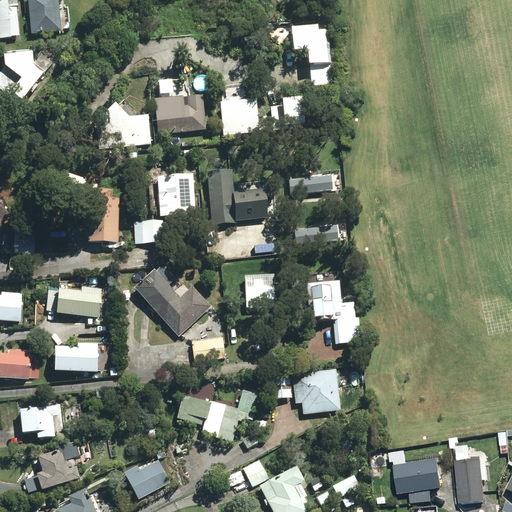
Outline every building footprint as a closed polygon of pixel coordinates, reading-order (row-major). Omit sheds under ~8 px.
[(0,0),(0,43),(11,42),(11,41),(20,40),(17,9),(8,10),(7,0),(0,0)] [(27,0),(32,38),(61,35),(57,0),(27,0)] [(310,59),(312,88),(332,87),(328,37),(319,38),(318,32),(292,34),(294,60),(310,59)] [(10,100),(22,109),(45,80),(34,71),(31,55),(3,58),(4,71),(0,76),(0,92),(9,100),(10,100)] [(155,105),(158,139),(207,135),(204,100),(155,105)] [(220,109),(223,140),(260,137),(257,105),(220,109)] [(271,111),(273,133),(285,132),(285,127),(305,125),(304,106),(282,108),(283,110),(271,111)] [(96,129),(99,152),(150,148),(148,121),(129,123),(116,110),(96,129)] [(208,179),(213,232),(236,230),(236,226),(268,223),(265,196),(233,199),(231,176),(208,179)] [(61,197),(81,203),(86,185),(66,179),(61,197)] [(158,184),(160,222),(196,219),(193,182),(158,184)] [(89,248),(118,248),(119,206),(112,205),(112,197),(90,197),(89,248)] [(0,242),(0,240),(5,233),(2,231),(9,220),(0,214),(0,242)] [(142,226),(142,247),(164,247),(163,225),(142,226)] [(15,233),(14,261),(35,261),(34,234),(15,233)] [(267,235),(268,247),(280,246),(279,234),(267,235)] [(300,239),(302,246),(308,245),(306,237),(300,239)] [(135,294),(179,341),(211,310),(192,291),(180,302),(168,289),(175,283),(163,270),(156,276),(155,276),(135,294)] [(246,280),(246,313),(275,312),(274,280),(246,280)] [(334,325),(336,349),(358,347),(354,307),(345,308),(345,312),(342,312),(340,286),(307,289),(310,327),(334,325)] [(57,319),(100,322),(102,293),(81,292),(81,296),(48,294),(47,315),(57,316),(57,319)] [(0,325),(21,326),(22,297),(1,297),(1,301),(0,301),(0,325)] [(192,345),(194,364),(225,360),(223,341),(192,345)] [(55,377),(98,378),(98,348),(77,348),(77,353),(55,353),(55,377)] [(0,383),(29,384),(29,355),(9,355),(9,360),(0,359),(0,383)] [(120,371),(110,372),(110,380),(121,378),(120,371)] [(301,405),(302,417),(339,412),(335,372),(291,377),(294,406),(301,405)] [(270,384),(271,402),(291,400),(289,381),(270,384)] [(252,416),(257,397),(241,393),(236,411),(208,404),(208,406),(181,399),(175,421),(200,427),(202,422),(204,423),(201,433),(216,437),(215,440),(231,444),(237,423),(246,425),(248,415),(252,416)] [(35,434),(36,441),(53,438),(51,418),(57,417),(56,408),(17,412),(20,436),(35,434)] [(254,432),(262,434),(265,423),(258,421),(254,432)] [(146,429),(148,441),(157,440),(155,427),(146,429)] [(241,442),(246,450),(260,442),(254,433),(241,442)] [(499,434),(500,447),(508,446),(507,434),(499,434)] [(23,482),(27,495),(40,491),(40,493),(79,479),(75,469),(67,471),(64,462),(79,458),(74,443),(59,448),(60,450),(36,459),(41,475),(35,477),(23,482)] [(171,448),(179,471),(191,467),(183,443),(171,448)] [(455,464),(460,505),(485,503),(481,459),(472,460),(473,462),(455,464)] [(242,470),(251,489),(268,480),(258,462),(242,470)] [(394,468),(398,496),(441,490),(437,462),(394,468)] [(122,475),(137,502),(169,485),(157,463),(138,473),(136,468),(122,475)] [(259,488),(270,511),(305,511),(302,507),(306,504),(303,499),(306,498),(299,485),(303,483),(295,468),(266,483),(267,484),(259,488)] [(332,488),(338,500),(359,489),(353,477),(332,488)] [(230,486),(235,495),(250,488),(245,478),(230,486)] [(58,511),(94,511),(83,491),(66,500),(69,506),(58,511)] [(316,500),(321,509),(331,504),(326,494),(316,500)] [(341,502),(345,510),(354,506),(350,497),(341,502)]
